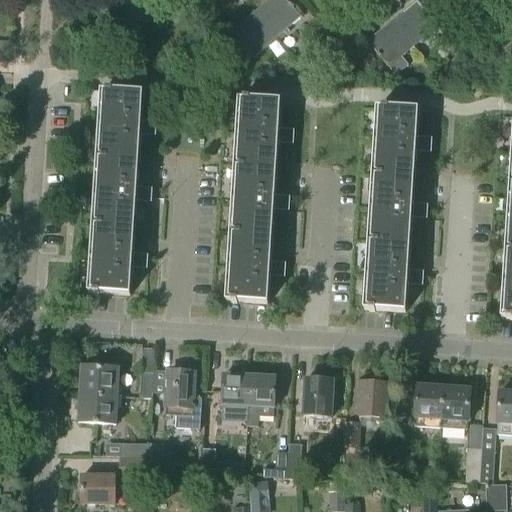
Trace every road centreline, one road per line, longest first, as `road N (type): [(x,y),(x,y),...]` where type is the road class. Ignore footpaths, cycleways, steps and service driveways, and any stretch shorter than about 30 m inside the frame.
road 1 (residential): [(40,325),(511,352)]
road 2 (residential): [(42,58),(23,323)]
road 3 (residential): [(40,325),(41,511)]
